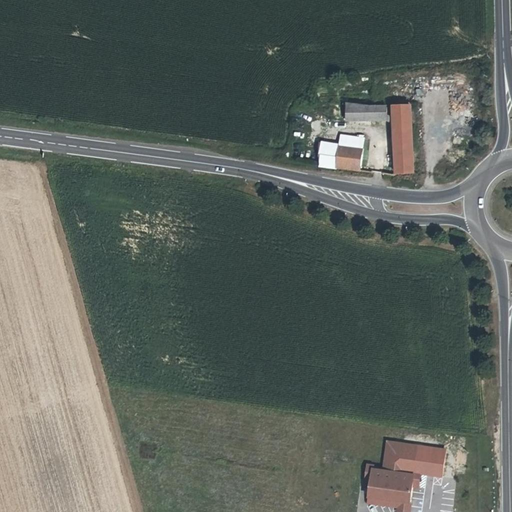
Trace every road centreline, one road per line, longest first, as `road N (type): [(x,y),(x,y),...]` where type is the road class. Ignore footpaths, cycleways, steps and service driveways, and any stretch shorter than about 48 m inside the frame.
road 1 (secondary): [(0,136),(268,174)]
road 2 (secondary): [(268,174),(364,212),(476,226)]
road 3 (secondary): [(476,187),(426,198),(268,174)]
road 4 (secondary): [(508,360),(511,511)]
road 5 (secondary): [(502,39),(499,163)]
